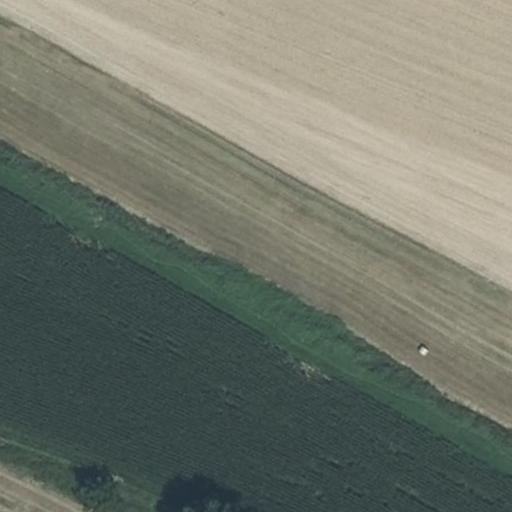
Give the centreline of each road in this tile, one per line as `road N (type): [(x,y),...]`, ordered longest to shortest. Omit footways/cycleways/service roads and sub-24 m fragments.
road 1 (track): [(511,308),(0,24)]
road 2 (track): [(0,445),(158,511)]
